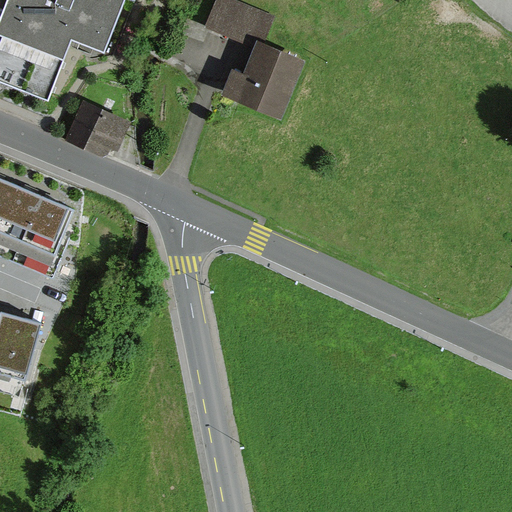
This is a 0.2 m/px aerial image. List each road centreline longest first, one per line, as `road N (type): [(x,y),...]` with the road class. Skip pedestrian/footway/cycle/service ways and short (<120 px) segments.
road 1 (unclassified): [(193,212),(511,358)]
road 2 (tertiary): [(193,212),(182,267),(231,511)]
road 3 (unclassified): [(0,134),(193,212)]
